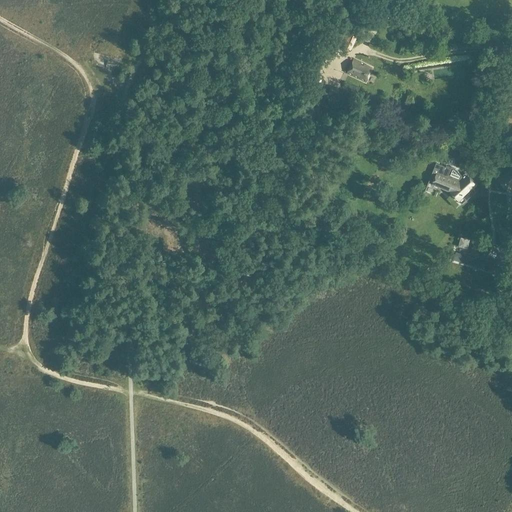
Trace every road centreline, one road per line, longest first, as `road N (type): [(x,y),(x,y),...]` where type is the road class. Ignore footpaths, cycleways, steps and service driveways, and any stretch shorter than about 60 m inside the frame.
road 1 (track): [(353,511),(226,417),(59,377),(28,356),(26,316),(94,94),(74,62),(0,18)]
road 2 (unknown): [(0,345),(58,371),(228,408),(367,511)]
